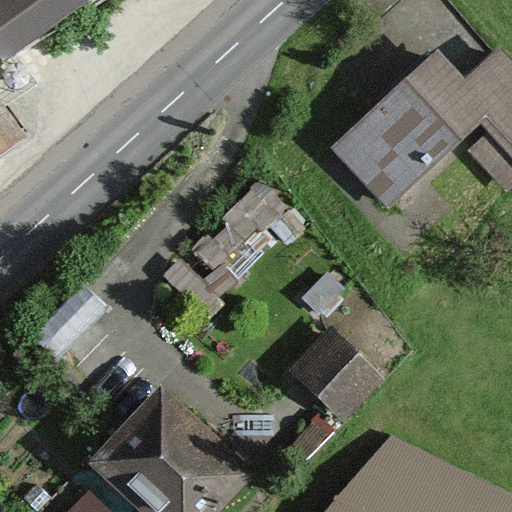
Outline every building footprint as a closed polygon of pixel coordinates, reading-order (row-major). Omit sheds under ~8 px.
[(0,0),(0,57),(78,0),(0,0)] [(437,68),(339,155),(388,209),(465,140),(509,189),(511,185),(511,73),(502,62),(463,97),(437,68)] [(350,415),(403,359),(348,307),(295,363),(350,415)] [(161,404),(95,476),(133,511),(225,511),(250,486),(161,404)] [(474,511),(369,459),(342,511),(474,511)]
